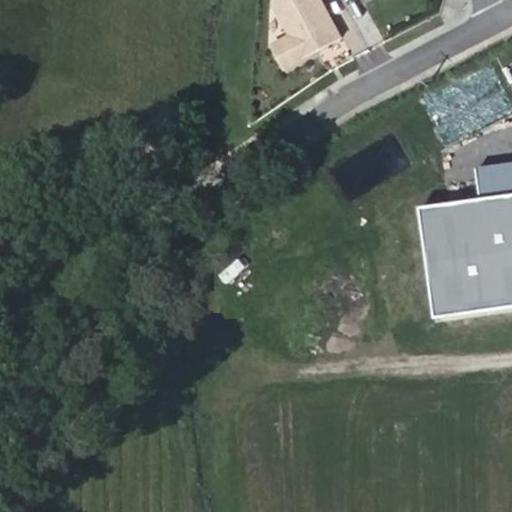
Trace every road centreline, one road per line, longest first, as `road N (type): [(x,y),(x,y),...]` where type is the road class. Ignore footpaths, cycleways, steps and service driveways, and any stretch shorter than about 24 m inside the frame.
road 1 (unclassified): [(254,153),(491,21)]
road 2 (track): [(254,153),(0,241)]
